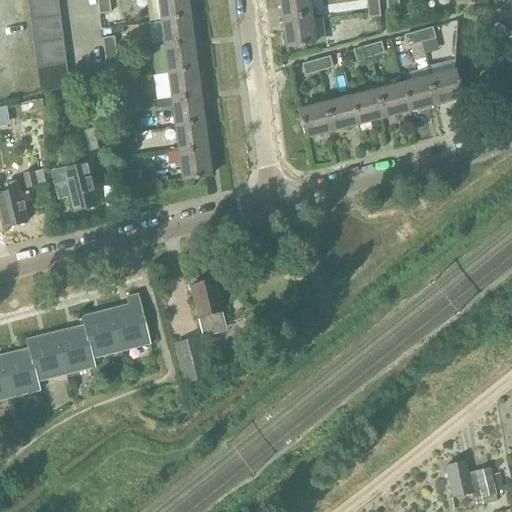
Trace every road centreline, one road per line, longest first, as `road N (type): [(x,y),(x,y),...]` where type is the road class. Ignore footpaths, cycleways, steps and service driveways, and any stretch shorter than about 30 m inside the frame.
road 1 (residential): [(0,272),(276,199)]
road 2 (residential): [(276,199),(427,167),(511,131)]
road 3 (residential): [(339,511),(511,379)]
road 4 (residential): [(245,0),(276,199)]
